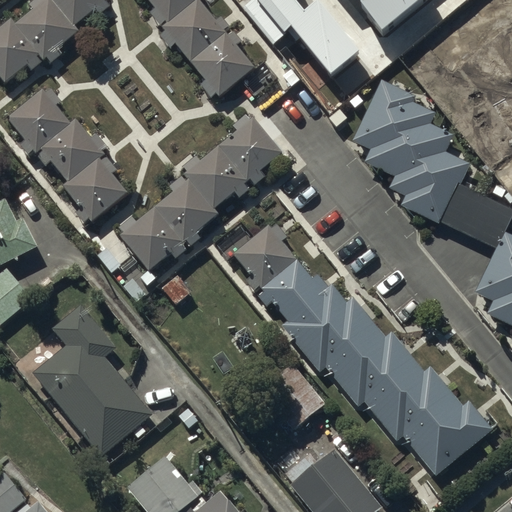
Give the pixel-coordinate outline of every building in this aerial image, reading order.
[(104,0),(36,0),(28,7),(32,12),(15,26),(10,21),(0,29),(0,78),(5,84),(26,66),(30,71),(46,59),(51,65),(62,56),(56,49),(77,31),(74,27),(95,10),(99,15),(109,7),(104,0)] [(146,0),(154,9),(148,14),(163,34),(159,37),(170,51),(176,46),(204,81),(198,86),(210,100),(215,95),(218,98),(240,81),(253,98),(277,79),(264,63),(254,71),(235,47),(240,43),(232,33),(227,37),(223,32),(226,29),(218,19),(214,21),(197,0),(146,0)] [(277,0),(283,14),(295,8),(305,29),(369,0),(277,0)] [(387,61),(356,22),(295,72),(327,110),(387,61)] [(418,96),(379,78),(349,143),(367,151),(361,164),(393,179),(388,189),(405,197),(400,207),(437,224),(438,221),(497,248),(476,295),(492,302),(487,315),(511,326),(511,336),(511,340),(511,237),(503,233),(511,213),(457,188),(467,165),(443,154),(452,136),(430,126),(436,114),(414,104),(418,96)] [(40,91),(6,118),(26,142),(21,146),(28,156),(32,152),(45,169),(52,164),(67,183),(61,188),(79,211),(75,215),(83,226),(89,221),(91,224),(129,195),(113,175),(119,171),(104,152),(107,149),(96,136),(90,141),(73,120),(66,126),(52,108),(58,103),(48,91),(43,95),(40,91)] [(281,154),(253,120),(250,122),(246,117),(232,128),(236,133),(200,162),(195,156),(182,167),(186,172),(167,187),(172,192),(136,221),(132,216),(118,228),(122,233),(118,236),(120,239),(98,257),(111,273),(134,254),(148,271),(171,253),(176,259),(185,251),(181,245),(187,241),(191,246),(200,239),(195,233),(217,215),(213,210),(234,193),(238,199),(249,190),(245,184),(249,180),(254,186),(264,177),(259,171),(281,154)] [(0,266),(37,249),(23,219),(15,223),(4,200),(0,201),(0,266)] [(272,231),(268,226),(232,256),(250,276),(243,282),(252,293),(259,288),(263,293),(257,298),(267,309),(273,304),(288,322),(281,328),(320,375),(325,370),(359,410),(364,405),(395,443),(401,438),(434,477),(492,429),(468,402),(462,407),(429,368),(423,373),(391,334),(385,339),(352,299),(347,304),(331,286),(327,289),(315,274),(310,279),(281,244),(288,238),(278,226),(272,231)] [(0,325),(31,301),(6,270),(0,275),(0,325)] [(117,349),(79,307),(52,331),(65,346),(33,374),(36,377),(17,393),(40,419),(54,406),(101,460),(131,434),(137,440),(145,433),(141,428),(154,416),(105,360),(117,349)] [(324,407),(292,365),(261,390),(293,431),(324,407)] [(298,445),(277,462),(288,475),(285,477),(292,485),(288,489),(306,511),(381,511),(385,509),(335,448),(317,463),(309,453),(306,455),(298,445)] [(164,458),(126,490),(144,511),(237,511),(220,492),(205,504),(200,498),(203,495),(191,482),(187,485),(164,458)] [(0,511),(12,511),(26,501),(2,472),(0,473),(0,511)] [(44,511),(36,503),(25,511),(44,511)]
